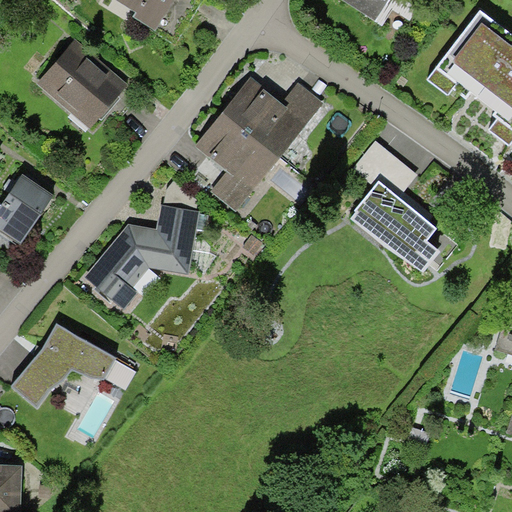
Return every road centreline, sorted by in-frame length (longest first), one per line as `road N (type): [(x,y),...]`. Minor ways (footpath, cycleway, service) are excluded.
road 1 (residential): [(263,26),(0,344)]
road 2 (residential): [(511,192),(263,26)]
